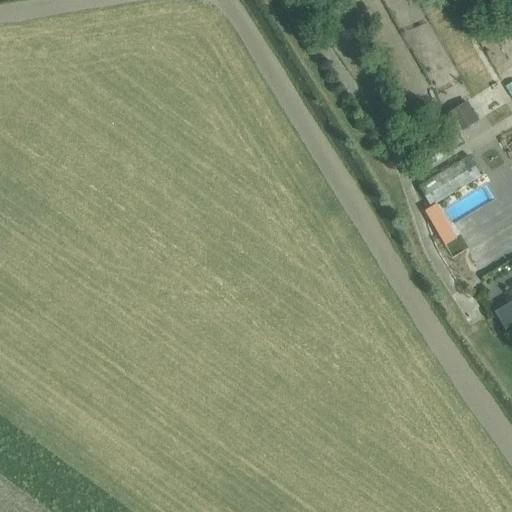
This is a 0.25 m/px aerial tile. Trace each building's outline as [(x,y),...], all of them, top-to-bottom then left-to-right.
[(485,116),(509,105),(499,84),(475,94),(485,116)] [(466,104),(447,116),(457,133),(477,121),(466,104)] [(460,133),(465,142),(495,127),(489,116),(482,120),(483,122),(460,133)] [(481,178),(468,157),(417,188),(430,209),(481,178)] [(511,302),(496,313),(506,330),(511,326),(511,302)]
